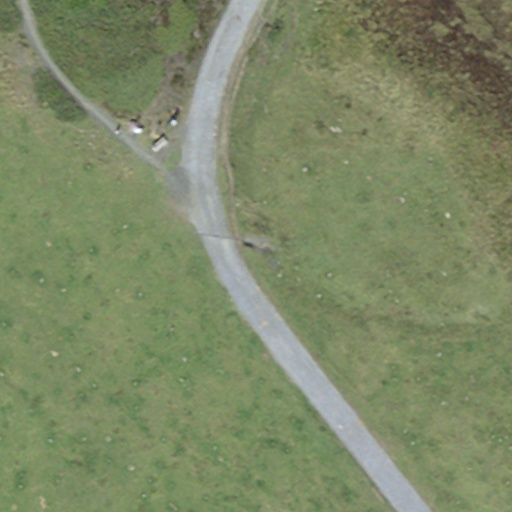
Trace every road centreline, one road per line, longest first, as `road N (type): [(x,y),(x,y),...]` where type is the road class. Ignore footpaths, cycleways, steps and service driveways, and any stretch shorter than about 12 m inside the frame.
road 1 (track): [(192,203),(238,288),(412,511)]
road 2 (track): [(252,0),(204,129),(192,203)]
